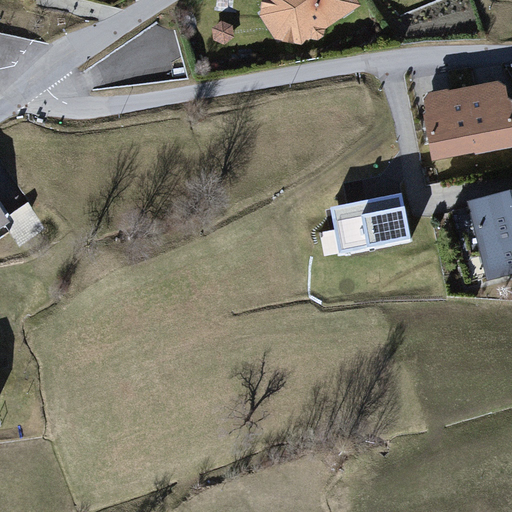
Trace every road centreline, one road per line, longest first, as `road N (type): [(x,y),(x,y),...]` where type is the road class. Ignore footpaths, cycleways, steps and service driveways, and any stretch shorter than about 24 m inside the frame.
road 1 (residential): [(39,84),(62,107),(101,112),(384,61),(511,56)]
road 2 (residential): [(169,0),(39,84)]
